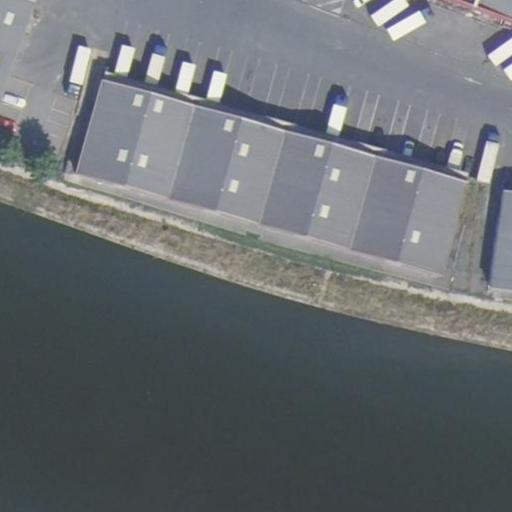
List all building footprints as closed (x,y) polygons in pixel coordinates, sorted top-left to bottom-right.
[(0,0),(0,71),(23,0),(0,0)] [(511,0),(441,0),(511,26),(511,0)] [(114,87),(103,85),(76,175),(435,277),(461,186),(114,87)] [(3,106),(0,113),(0,135),(45,151),(54,125),(3,106)] [(511,196),(502,195),(487,287),(511,290),(511,196)]
